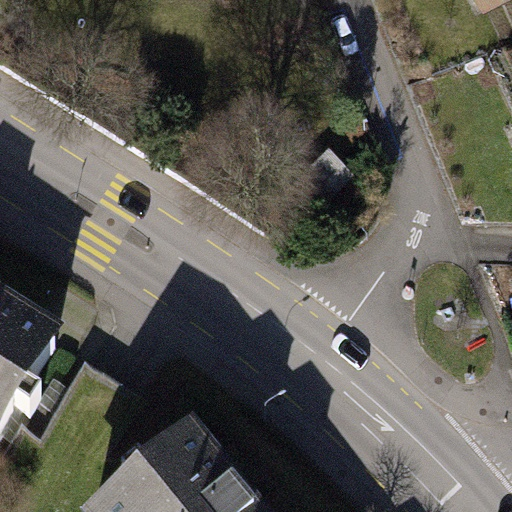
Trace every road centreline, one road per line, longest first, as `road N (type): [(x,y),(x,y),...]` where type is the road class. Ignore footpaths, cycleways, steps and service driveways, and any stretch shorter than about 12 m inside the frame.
road 1 (residential): [(317,365),(404,244),(418,201),(342,0)]
road 2 (tertiary): [(317,365),(0,155)]
road 3 (tertiary): [(474,511),(317,365)]
